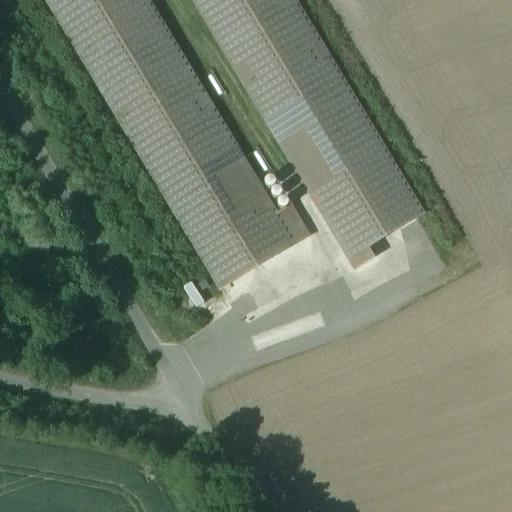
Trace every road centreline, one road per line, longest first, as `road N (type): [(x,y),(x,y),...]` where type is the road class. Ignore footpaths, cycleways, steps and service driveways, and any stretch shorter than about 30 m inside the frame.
road 1 (unclassified): [(178,391),(0,107)]
road 2 (unclassified): [(178,391),(0,360)]
road 3 (unclassified): [(248,511),(178,391)]
